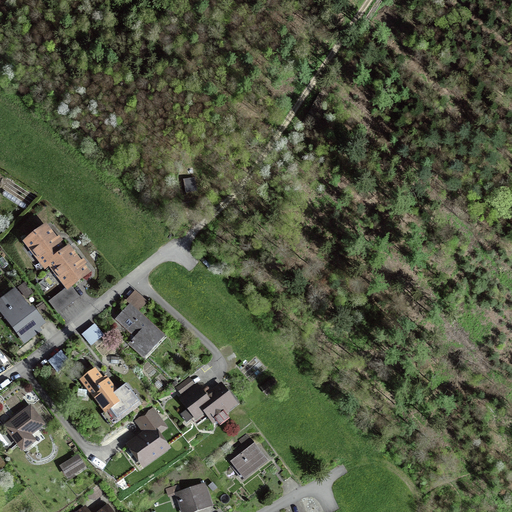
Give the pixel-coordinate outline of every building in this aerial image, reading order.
[(186,192),(196,190),(194,178),(184,180),(186,192)] [(26,241),(45,266),(64,251),(45,226),(26,241)] [(87,272),(68,248),(49,263),(68,287),(70,285),(87,272)] [(70,285),(68,287),(49,301),(57,311),(78,295),(70,285)] [(9,321),(24,341),(36,331),(33,327),(35,326),(36,327),(43,322),(33,309),(31,310),(15,291),(0,302),(0,303),(12,319),(9,321)] [(133,293),(127,300),(138,310),(145,303),(133,293)] [(130,305),(116,319),(136,337),(131,343),(144,355),(162,335),(130,305)] [(95,314),(81,324),(90,336),(104,326),(95,314)] [(94,369),(87,375),(91,380),(85,385),(106,411),(122,399),(107,379),(104,382),(94,369)] [(176,388),(183,396),(182,397),(196,416),(205,409),(214,421),(236,404),(227,392),(226,392),(220,385),(205,396),(205,398),(205,400),(202,402),(192,389),(196,385),(190,377),(176,388)] [(273,379),(262,387),(267,394),(271,390),(270,389),(277,384),(273,379)] [(30,407),(5,426),(23,449),(30,443),(26,437),(43,424),(30,407)] [(152,411),(138,421),(147,433),(123,450),(130,459),(137,454),(144,464),(166,448),(157,434),(165,429),(152,411)] [(250,439),(231,454),(237,462),(236,464),(244,475),(257,465),(258,466),(266,460),(250,439)] [(77,457),(62,466),(67,474),(82,465),(77,457)] [(277,469),(286,480),(292,476),(283,464),(277,469)] [(182,511),(185,511),(211,503),(204,483),(176,493),(182,511)]
